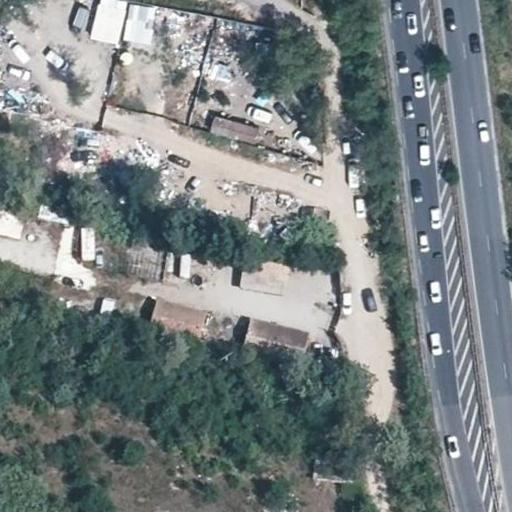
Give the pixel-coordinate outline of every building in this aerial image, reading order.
[(97,0),(90,38),(118,43),(126,0),(97,0)] [(197,61),(209,62),(211,30),(200,29),(197,61)] [(129,71),(132,50),(117,48),(114,69),(129,71)] [(257,142),(261,126),(214,115),(211,131),(257,142)] [(237,146),(236,157),(260,159),(261,149),(237,146)] [(0,267),(57,276),(67,212),(0,201),(0,267)] [(157,282),(159,265),(145,263),(148,243),(132,240),(125,277),(157,282)] [(157,300),(147,338),(196,351),(206,313),(157,300)] [(304,364),(307,329),(247,323),(243,358),(304,364)]
